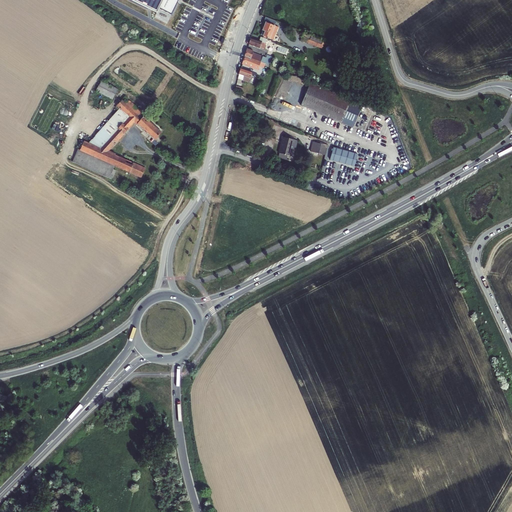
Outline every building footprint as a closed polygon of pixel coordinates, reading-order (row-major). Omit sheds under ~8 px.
[(131,0),(156,12),(157,13),(160,9),(172,15),(178,0),(131,0)] [(273,40),(277,30),(278,27),(266,22),(263,30),(265,31),(263,36),(264,36),(263,38),(267,39),(268,38),(273,40)] [(321,45),(323,41),(311,36),(305,34),(302,40),(308,43),(309,40),(321,45)] [(250,38),(249,44),(264,49),(267,39),(263,38),(261,37),(259,41),(250,38)] [(265,64),(268,65),(271,57),(267,56),(266,58),(253,53),(254,51),(247,49),(245,56),(265,64)] [(245,56),(239,74),(240,74),(239,77),(245,79),(245,80),(248,81),(250,77),(250,78),(253,68),(258,70),(259,66),(263,68),(265,64),(245,56)] [(96,91),(113,100),(118,90),(101,81),(96,91)] [(301,105),(353,128),(363,105),(311,82),(301,105)] [(69,161),(109,178),(115,166),(141,178),(145,168),(107,151),(134,123),(155,140),(162,133),(144,117),(146,116),(125,97),(117,106),(120,109),(89,144),(79,139),(69,161)] [(283,137),(279,153),(280,153),(279,158),(287,160),(288,155),(288,156),(290,149),(295,150),(296,144),(292,143),(292,139),(283,137)] [(326,156),(328,146),(314,143),(311,152),(326,156)] [(334,149),(331,161),(355,167),(358,155),(334,149)] [(358,159),(355,167),(362,169),(364,161),(358,159)]
